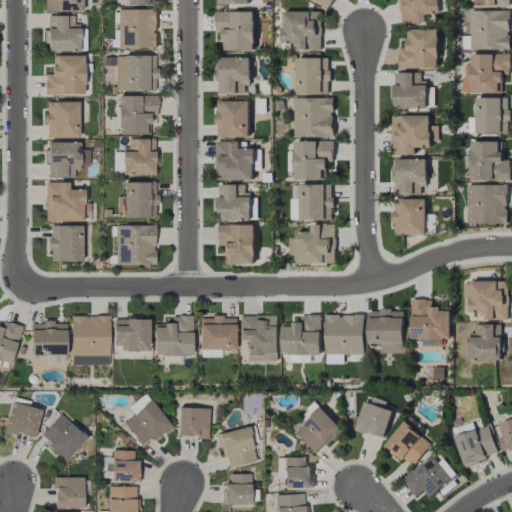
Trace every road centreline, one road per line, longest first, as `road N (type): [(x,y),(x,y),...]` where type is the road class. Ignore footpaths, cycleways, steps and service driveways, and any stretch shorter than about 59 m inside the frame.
road 1 (residential): [(16,286),(370,285),(450,251),(511,246)]
road 2 (residential): [(189,286),(185,0)]
road 3 (residential): [(16,0),(16,286)]
road 4 (residential): [(364,30),(370,285)]
